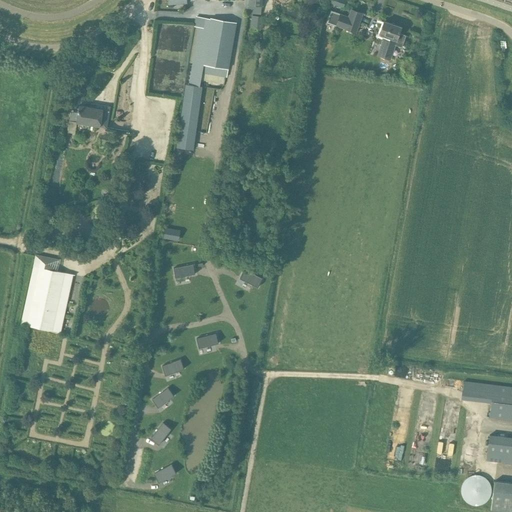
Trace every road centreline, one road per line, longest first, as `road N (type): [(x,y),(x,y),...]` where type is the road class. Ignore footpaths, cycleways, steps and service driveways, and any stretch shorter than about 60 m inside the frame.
road 1 (track): [(0,241),(92,259),(121,229),(138,126),(147,13),(141,0)]
road 2 (unknown): [(68,47),(26,245)]
road 3 (unclassified): [(135,0),(68,47),(0,38)]
road 4 (track): [(265,375),(241,511)]
